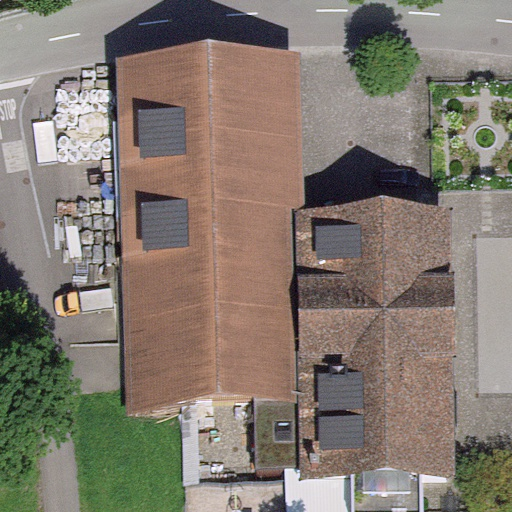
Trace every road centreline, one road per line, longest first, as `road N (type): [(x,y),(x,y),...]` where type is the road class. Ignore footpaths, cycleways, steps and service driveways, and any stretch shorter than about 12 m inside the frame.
road 1 (residential): [(0,118),(64,451),(66,511)]
road 2 (tertiary): [(0,53),(139,23),(276,9)]
road 3 (tertiary): [(276,9),(490,19)]
